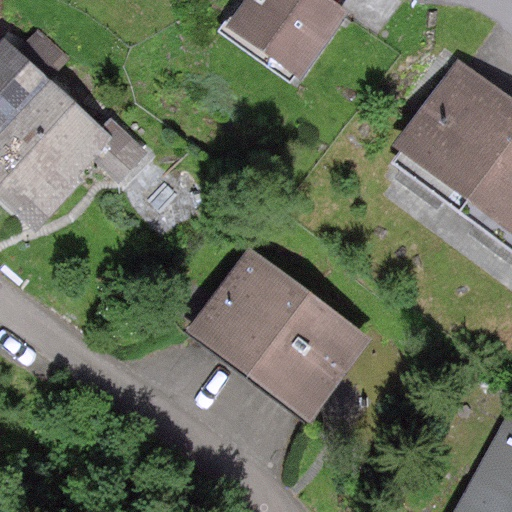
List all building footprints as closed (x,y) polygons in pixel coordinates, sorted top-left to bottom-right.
[(349,15),(326,0),(250,0),(226,34),(301,87),(349,15)] [(101,139),(7,57),(0,64),(0,201),(35,232),(96,163),(119,184),(144,155),(112,127),(101,139)] [(511,103),(459,63),(390,153),(511,240),(511,103)] [(371,345),(249,253),(186,341),(310,430),(371,345)] [(511,511),(511,423),(508,421),(458,511),(511,511)]
